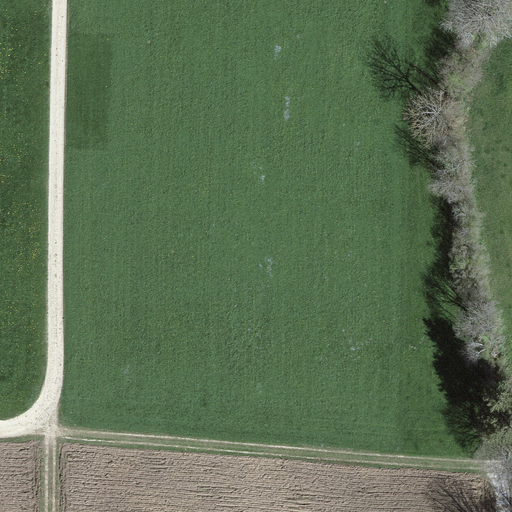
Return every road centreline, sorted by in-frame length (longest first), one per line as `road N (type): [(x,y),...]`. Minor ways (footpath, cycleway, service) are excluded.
road 1 (track): [(511,466),(271,455),(65,435),(36,424)]
road 2 (track): [(36,424),(54,389),(57,0)]
